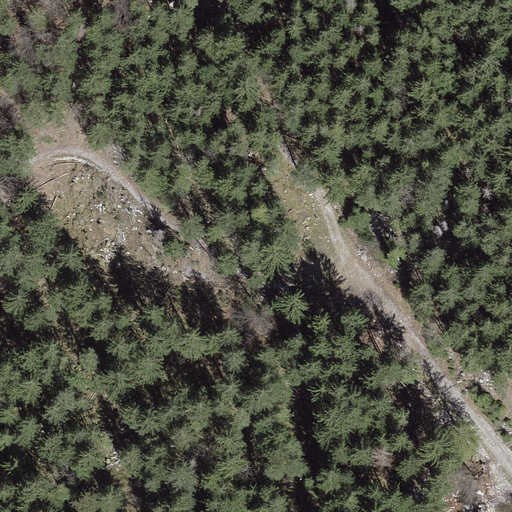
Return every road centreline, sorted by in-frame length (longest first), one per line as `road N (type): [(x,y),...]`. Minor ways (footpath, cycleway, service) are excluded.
road 1 (track): [(222,0),(268,124),(372,285)]
road 2 (track): [(372,285),(511,458)]
